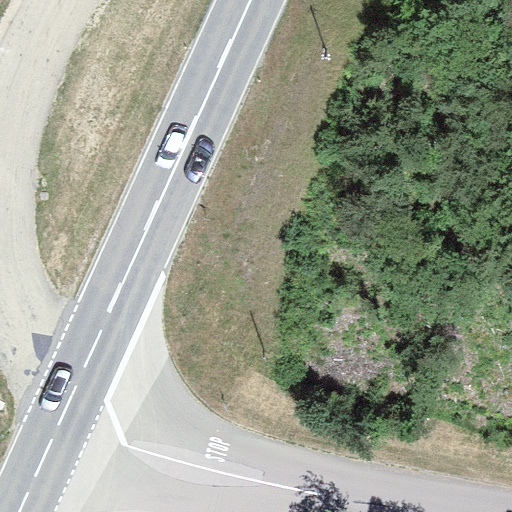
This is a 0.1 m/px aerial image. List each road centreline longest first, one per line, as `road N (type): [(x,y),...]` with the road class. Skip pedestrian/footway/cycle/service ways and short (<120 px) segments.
road 1 (secondary): [(60,422),(253,0)]
road 2 (tertiary): [(424,511),(264,484),(60,422)]
